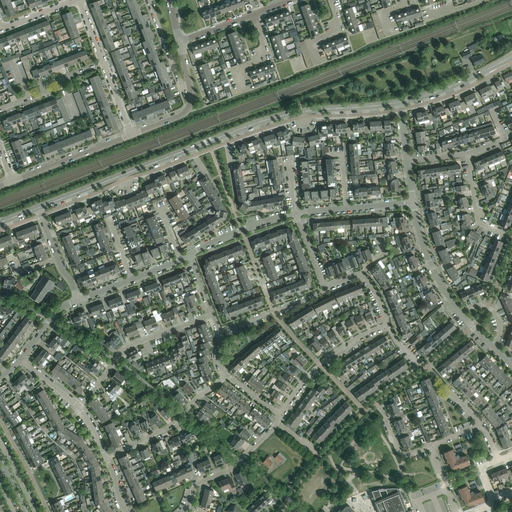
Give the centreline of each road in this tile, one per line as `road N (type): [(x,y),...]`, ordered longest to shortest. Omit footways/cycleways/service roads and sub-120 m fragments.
road 1 (tertiary): [(398,102),(260,121),(37,207)]
road 2 (residential): [(78,407),(127,347),(212,314)]
road 3 (residential): [(105,457),(171,424),(225,374)]
road 4 (residential): [(385,324),(318,364),(280,414)]
road 5 (residential): [(13,181),(131,135)]
road 6 (residential): [(277,422),(230,469),(195,484),(188,504)]
road 7 (tertiary): [(511,56),(398,102)]
